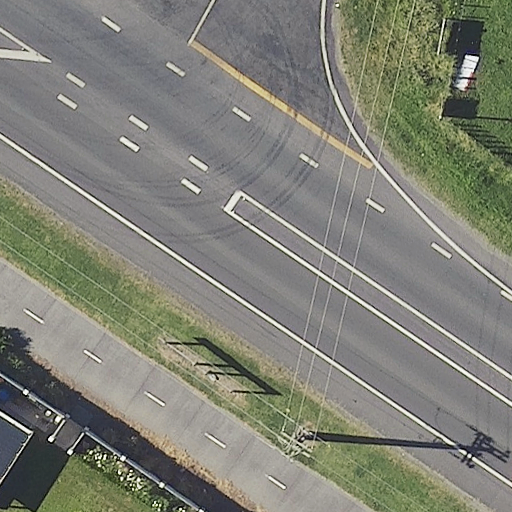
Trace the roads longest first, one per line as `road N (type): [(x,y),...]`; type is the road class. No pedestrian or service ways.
road 1 (primary): [(213,148),(511,356)]
road 2 (primary): [(0,5),(213,148)]
road 3 (unclassified): [(250,0),(213,148)]
